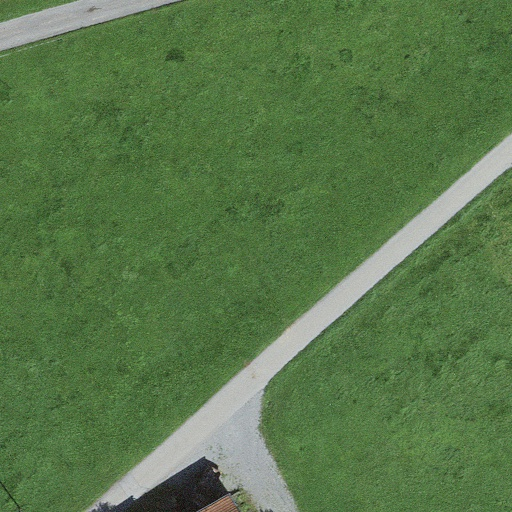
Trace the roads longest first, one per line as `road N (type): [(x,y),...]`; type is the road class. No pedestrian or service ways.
road 1 (residential): [(511,163),(113,511)]
road 2 (track): [(163,0),(0,45)]
